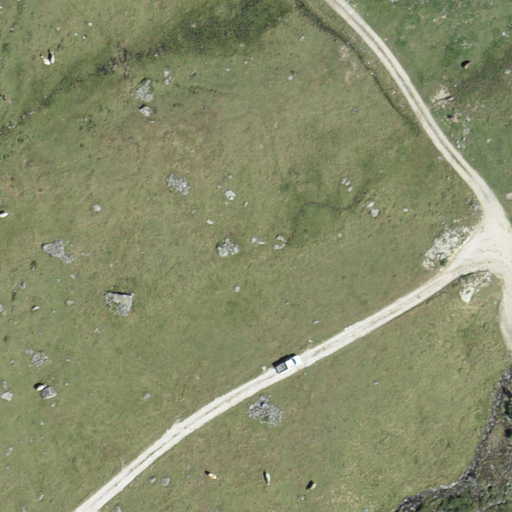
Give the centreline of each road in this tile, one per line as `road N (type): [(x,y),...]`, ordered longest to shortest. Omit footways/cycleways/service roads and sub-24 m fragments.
road 1 (track): [(500,240),(407,305),(205,415),(87,511)]
road 2 (track): [(338,0),(378,41),(435,133),(494,205),(500,240)]
